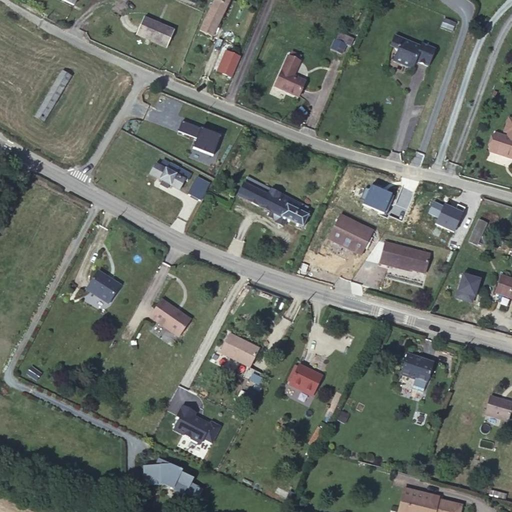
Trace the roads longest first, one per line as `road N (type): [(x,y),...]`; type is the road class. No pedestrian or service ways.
road 1 (tertiary): [(70,183),(175,239),(301,287),(511,347)]
road 2 (residential): [(143,75),(304,138),(511,200)]
road 3 (unclassified): [(22,11),(143,75)]
road 4 (residential): [(70,183),(143,75)]
